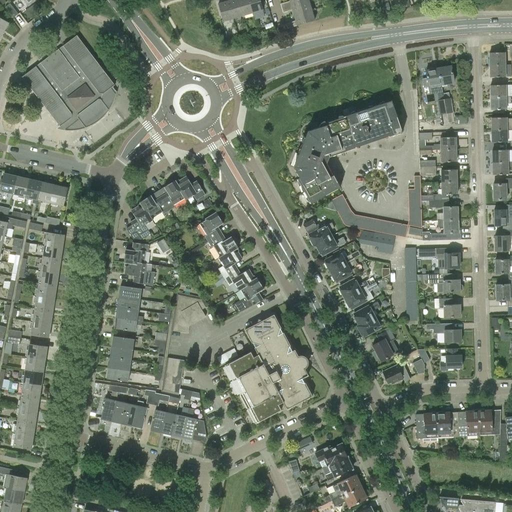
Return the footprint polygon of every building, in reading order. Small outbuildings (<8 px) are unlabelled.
[(223,0),(224,2),(218,4),(223,21),(233,19),(227,0),(223,0)] [(227,0),(233,19),(243,16),(238,0),(227,0)] [(238,0),(243,16),(253,13),(249,0),(238,0)] [(249,0),(253,13),(263,10),(260,0),(249,0)] [(280,4),(281,9),(308,1),(308,0),(289,0),(290,1),(280,4)] [(308,1),(281,9),(283,13),(292,10),(294,16),(311,11),(308,1)] [(10,3),(5,7),(13,18),(18,14),(10,3)] [(382,5),(385,14),(391,12),(389,3),(382,5)] [(287,29),(297,26),(314,21),(311,11),(294,16),(295,21),(286,24),(287,29)] [(0,33),(2,35),(8,23),(0,18),(0,33)] [(106,114),(108,111),(110,109),(111,107),(112,105),(113,103),(114,101),(115,98),(115,96),(116,93),(117,91),(116,91),(112,87),(114,85),(109,78),(105,73),(101,67),(77,35),(63,45),(36,66),(22,77),(50,114),(60,127),(62,125),(65,130),(65,131),(67,131),(69,131),(72,131),(76,130),(77,130),(81,129),(84,128),(87,127),(89,127),(92,125),(95,124),(97,122),(99,121),(101,118),(103,117),(104,116),(106,114)] [(489,65),(505,65),(504,52),(489,53),(489,65)] [(505,65),(489,65),(490,77),(505,77),(505,65)] [(438,68),(441,85),(453,83),(451,66),(438,68)] [(441,85),(438,68),(425,70),(427,78),(422,79),(423,88),(428,87),(441,85)] [(490,85),(490,98),(511,97),(511,96),(511,86),(505,86),(505,85),(490,85)] [(449,93),(443,94),(444,99),(443,99),(446,114),(453,113),(451,98),(450,98),(449,93)] [(511,97),(490,98),(490,110),(506,109),(506,103),(511,103),(511,97)] [(443,99),(443,98),(438,99),(438,100),(437,100),(439,115),(446,114),(443,99)] [(311,203),(338,188),(340,187),(333,175),(330,176),(322,161),(324,155),(328,153),(330,157),(356,148),(355,144),(367,140),(366,136),(373,133),(375,137),(387,133),(389,137),(402,132),(392,100),(319,125),(320,127),(308,131),(294,167),(300,178),(297,179),(311,203)] [(491,118),(491,130),(507,130),(511,129),(511,118),(506,119),(506,117),(491,118)] [(507,142),(507,130),(491,130),(491,142),(507,142)] [(440,138),(440,145),(433,145),(433,146),(419,146),(419,150),(431,150),(440,150),(456,149),(455,137),(440,138)] [(456,149),(440,150),(440,162),(456,162),(456,149)] [(492,162),(508,162),(507,150),(492,150),(492,162)] [(508,162),(492,162),(492,175),(508,174),(508,167),(511,167),(511,162),(508,162)] [(422,228),(420,176),(436,176),(435,166),(419,167),(420,176),(414,176),(414,189),(408,189),(409,219),(407,225),(355,215),(351,210),(342,194),(331,200),(344,224),(346,226),(406,237),(408,225),(422,228)] [(441,182),(457,182),(456,170),(441,170),(441,182)] [(0,190),(12,194),(17,176),(4,173),(0,189),(0,190)] [(17,176),(12,194),(25,197),(29,179),(17,176)] [(196,181),(192,183),(188,176),(179,182),(178,182),(183,190),(181,191),(186,198),(187,200),(194,196),(196,201),(205,195),(196,181)] [(506,200),(506,189),(511,188),(511,178),(505,179),(505,184),(493,184),(493,200),(506,200)] [(29,179),(25,197),(33,198),(32,203),(37,204),(38,199),(37,199),(41,182),(29,179)] [(186,198),(181,191),(183,190),(178,182),(179,182),(178,180),(166,187),(159,192),(170,210),(175,207),(174,205),(186,198)] [(50,202),(54,185),(41,182),(37,199),(38,199),(50,202)] [(457,182),(441,182),(441,190),(437,190),(438,195),(433,195),(433,201),(448,201),(448,195),(457,194),(457,182)] [(54,185),(50,202),(63,205),(67,188),(54,185)] [(152,218),(162,213),(163,214),(170,210),(159,192),(152,195),(140,202),(142,204),(147,212),(148,212),(152,218)] [(15,209),(22,210),(23,202),(16,201),(15,209)] [(437,221),(458,220),(458,207),(449,207),(448,201),(433,201),(428,201),(429,208),(443,207),(443,213),(436,213),(436,220),(437,220),(437,221)] [(150,234),(145,225),(153,220),(152,218),(148,212),(147,212),(142,204),(132,209),(137,218),(130,222),(132,225),(126,229),(132,238),(140,240),(150,234)] [(503,231),(507,231),(511,230),(511,204),(505,205),(505,210),(494,210),(494,226),(502,226),(503,231)] [(9,209),(0,206),(0,212),(8,214),(9,209)] [(218,228),(220,227),(225,224),(218,212),(207,219),(208,220),(202,224),(207,234),(204,236),(208,243),(222,234),(218,228)] [(60,220),(47,217),(46,219),(47,219),(46,223),(59,226),(60,220)] [(10,223),(0,220),(0,234),(5,236),(6,229),(8,229),(9,229),(12,229),(13,225),(25,228),(26,222),(11,218),(10,223)] [(303,225),(309,235),(314,246),(316,245),(331,236),(329,231),(334,228),(332,223),(326,227),(326,226),(321,229),(318,224),(316,226),(313,220),(303,225)] [(450,240),(449,233),(458,233),(458,220),(437,221),(437,227),(443,227),(444,234),(429,234),(429,241),(450,240)] [(41,232),(43,225),(29,222),(28,229),(41,232)] [(420,236),(422,229),(410,227),(408,234),(420,236)] [(494,236),(495,251),(511,251),(511,248),(511,242),(511,241),(511,240),(511,230),(507,231),(507,236),(494,236)] [(366,243),(368,232),(362,231),(360,242),(366,243)] [(45,245),(63,248),(65,235),(47,232),(45,245)] [(372,244),(374,233),(368,232),(366,243),(372,244)] [(379,246),(379,243),(381,234),(374,233),(372,244),(379,246)] [(221,258),(228,254),(229,255),(237,250),(238,250),(240,249),(232,237),(226,241),(222,234),(208,243),(211,248),(214,246),(221,258)] [(393,246),(394,237),(381,234),(379,243),(393,246)] [(331,236),(316,245),(322,256),(346,243),(343,237),(334,242),(331,236)] [(17,246),(17,248),(21,249),(23,240),(14,238),(13,245),(17,246)] [(164,238),(157,243),(163,253),(170,248),(164,238)] [(132,243),(132,250),(127,249),(124,262),(127,262),(136,264),(137,262),(145,263),(147,252),(148,252),(149,245),(132,243)] [(391,254),(393,246),(379,243),(379,246),(378,252),(391,254)] [(43,258),(61,261),(63,248),(45,245),(43,258)] [(446,249),(430,249),(431,253),(436,253),(436,259),(437,259),(438,269),(445,268),(445,269),(459,269),(459,253),(446,254),(446,249)] [(228,254),(221,258),(219,259),(223,266),(218,269),(222,276),(217,279),(218,281),(223,278),(224,279),(238,270),(234,264),(243,259),(238,250),(237,250),(229,255),(228,254)] [(327,268),(328,267),(331,272),(354,259),(360,255),(358,250),(343,258),(340,253),(344,251),(342,250),(340,250),(338,250),(332,253),(334,256),(325,261),(326,263),(325,263),(327,268)] [(508,273),(508,266),(511,265),(511,255),(507,256),(507,260),(495,260),(495,274),(508,273)] [(61,261),(43,258),(41,271),(59,273),(61,261)] [(171,263),(175,268),(180,265),(177,259),(171,263)] [(334,281),(335,280),(336,282),(352,274),(348,268),(357,264),(354,259),(331,272),(333,276),(332,276),(334,281)] [(155,273),(146,271),(147,263),(145,263),(137,262),(136,264),(127,262),(125,273),(134,275),(132,282),(153,286),(155,273)] [(241,291),(248,287),(247,285),(255,280),(249,270),(241,275),(238,270),(224,279),(229,286),(234,283),(239,292),(241,291)] [(39,283),(57,286),(59,273),(41,271),(39,283)] [(449,280),(449,274),(427,274),(427,284),(437,284),(437,293),(443,293),(460,292),(460,291),(462,291),(463,290),(463,286),(461,285),(459,285),(459,280),(449,280)] [(508,285),(496,285),(496,300),(507,300),(509,300),(509,299),(511,298),(511,278),(508,279),(508,285)] [(238,313),(263,300),(260,293),(264,291),(258,279),(255,280),(247,285),(248,287),(241,291),(245,299),(234,305),(238,313)] [(342,295),(343,294),(345,298),(370,285),(369,284),(370,284),(368,280),(357,285),(354,279),(339,288),(340,290),(339,290),(342,295)] [(375,282),(370,285),(345,298),(347,303),(346,303),(349,308),(350,307),(351,309),(373,298),(369,291),(378,287),(377,286),(375,282)] [(37,296),(55,299),(57,286),(39,283),(37,296)] [(119,297),(140,300),(141,289),(120,286),(119,297)] [(171,330),(188,333),(189,326),(206,316),(202,309),(208,306),(203,298),(177,292),(171,330)] [(35,309),(53,311),(55,299),(37,296),(35,309)] [(117,307),(138,310),(140,300),(119,297),(117,307)] [(460,317),(460,305),(450,305),(450,299),(438,299),(439,309),(443,309),(444,318),(460,317)] [(359,326),(375,317),(372,312),(380,307),(377,302),(353,314),(359,325),(359,326)] [(116,318),(142,321),(143,317),(137,316),(138,310),(117,307),(116,318)] [(33,321),(51,324),(53,311),(35,309),(33,321)] [(170,315),(164,314),(160,313),(159,320),(169,322),(170,315)] [(274,314),(262,321),(262,320),(259,319),(258,323),(245,330),(252,343),(253,343),(255,347),(254,348),(258,355),(285,406),(287,409),(296,404),(296,405),(299,406),(301,402),(312,396),(305,383),(304,383),(302,378),(308,375),(304,368),(306,366),(308,363),(307,360),(306,357),(304,355),(301,355),(298,355),(295,350),(292,351),(290,346),(283,332),(283,333),(280,328),(281,328),(274,314)] [(375,317),(359,326),(359,325),(357,326),(363,337),(386,325),(383,319),(377,322),(375,317)] [(142,321),(116,318),(114,328),(140,332),(141,322),(142,322),(142,321)] [(51,324),(33,321),(31,334),(49,337),(51,324)] [(168,326),(161,324),(159,333),(156,332),(155,339),(166,341),(168,326)] [(460,330),(451,330),(450,324),(432,324),(426,324),(426,329),(433,329),(433,334),(438,333),(438,342),(440,343),(460,342),(460,330)] [(393,340),(395,339),(389,329),(376,336),(379,342),(372,346),(375,351),(372,353),(376,360),(379,359),(380,362),(399,352),(393,340)] [(8,336),(7,342),(20,344),(21,338),(8,336)] [(111,347),(132,350),(134,339),(113,336),(111,347)] [(158,346),(157,354),(164,355),(166,341),(155,339),(154,345),(158,346)] [(28,357),(45,360),(47,347),(30,344),(28,357)] [(110,358),(131,361),(132,350),(111,347),(110,358)] [(229,360),(238,355),(234,348),(225,353),(216,357),(219,363),(220,364),(223,363),(229,360)] [(461,356),(457,356),(457,348),(447,349),(447,356),(445,356),(445,362),(440,362),(440,371),(447,371),(447,368),(461,368),(461,356)] [(416,350),(421,359),(423,363),(429,360),(424,349),(416,350)] [(285,406),(258,355),(254,357),(251,352),(224,366),(255,424),(281,410),(280,408),(285,406)] [(26,370),(43,373),(45,360),(28,357),(26,370)] [(108,368),(129,371),(131,361),(110,358),(108,368)] [(179,395),(180,389),(184,360),(166,358),(161,392),(179,395)] [(424,365),(423,363),(421,359),(412,364),(418,374),(424,373),(424,365)] [(383,378),(385,379),(387,384),(391,382),(391,384),(403,379),(404,382),(410,379),(402,363),(382,373),(383,374),(382,375),(383,378)] [(129,371),(108,368),(106,379),(128,382),(129,371)] [(24,382),(41,385),(43,373),(26,370),(24,382)] [(22,395),(39,398),(41,385),(24,382),(22,395)] [(111,422),(116,401),(118,392),(119,386),(109,385),(109,391),(112,391),(110,399),(105,398),(101,419),(111,422)] [(182,389),(181,395),(184,395),(183,399),(190,401),(191,397),(192,392),(182,389)] [(155,393),(155,392),(145,390),(144,395),(148,396),(146,404),(152,405),(155,393)] [(158,406),(159,400),(168,402),(169,396),(155,393),(152,405),(158,406)] [(20,408),(37,410),(39,398),(22,395),(20,408)] [(121,424),(126,403),(116,401),(111,422),(121,424)] [(147,408),(142,407),(143,402),(137,401),(137,403),(132,427),(143,429),(147,408)] [(126,403),(121,424),(132,427),(137,403),(133,402),(132,405),(126,403)] [(18,420),(36,423),(37,410),(20,408),(18,420)] [(192,418),(194,410),(188,408),(187,414),(182,438),(185,439),(184,442),(190,443),(191,440),(192,441),(193,440),(205,443),(206,438),(203,421),(197,420),(192,418)] [(478,410),(480,436),(499,435),(500,424),(500,410),(485,411),(485,409),(478,410)] [(161,433),(166,412),(155,410),(150,431),(161,433)] [(480,436),(478,410),(471,410),(471,412),(457,413),(459,437),(480,436)] [(171,436),(176,415),(166,412),(161,433),(171,436)] [(176,415),(171,436),(182,438),(187,414),(181,412),(181,416),(176,415)] [(438,438),(436,412),(429,413),(429,414),(415,415),(417,439),(438,438)] [(459,437),(457,413),(443,414),(443,412),(436,412),(438,438),(459,437)] [(506,424),(500,424),(499,435),(500,435),(499,461),(506,461),(506,441),(507,438),(511,438),(511,416),(505,417),(506,424)] [(16,433),(34,436),(36,423),(18,420),(16,433)] [(34,436),(16,433),(14,446),(32,449),(34,436)] [(298,454),(317,449),(315,441),(312,441),(311,436),(295,440),(298,454)] [(315,453),(322,468),(347,457),(348,456),(342,444),(330,449),(329,447),(315,453)] [(347,457),(322,468),(327,480),(352,469),(347,457)] [(299,470),(296,460),(289,462),(292,473),(299,470)] [(7,488),(24,491),(27,478),(6,474),(3,487),(7,488)] [(325,497),(328,503),(361,487),(355,475),(327,488),(330,495),(325,497)] [(319,489),(317,484),(308,488),(310,493),(319,489)] [(361,487),(328,503),(329,505),(333,503),(335,506),(346,501),(349,507),(366,499),(361,487)] [(24,491),(7,488),(4,500),(22,504),(24,491)] [(458,504),(459,498),(439,496),(444,507),(462,509),(463,511),(490,511),(491,510),(493,510),(494,502),(461,499),(464,505),(458,504)] [(1,511),(19,511),(22,504),(4,500),(1,511)]
